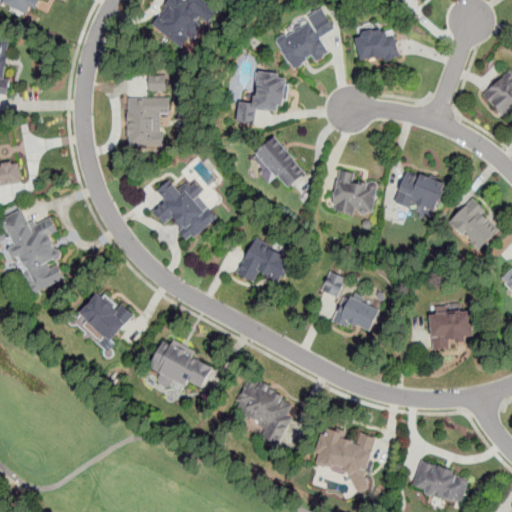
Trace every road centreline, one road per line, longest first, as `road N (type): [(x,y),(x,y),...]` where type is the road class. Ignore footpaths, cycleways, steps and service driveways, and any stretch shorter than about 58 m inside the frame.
road 1 (residential): [(511,384),(435,403),(373,395),(155,274),(109,214),(83,133),(87,66),(114,0)]
road 2 (residential): [(511,173),(436,118),(349,112)]
